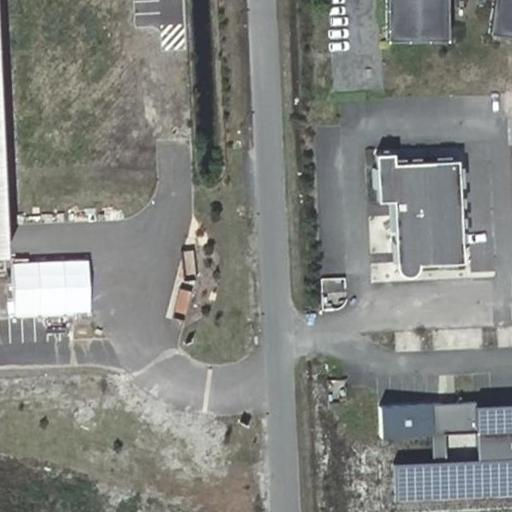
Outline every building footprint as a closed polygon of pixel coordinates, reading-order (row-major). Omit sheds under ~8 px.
[(391,0),(395,48),(455,43),(451,0),(391,0)] [(511,0),(498,0),(496,34),(511,34),(511,0)] [(0,21),(0,254),(10,254),(0,21)] [(393,153),(375,153),(377,201),(393,200),(396,265),(397,269),(399,272),(401,274),(404,275),(406,275),(409,276),(412,275),(415,272),(417,270),(418,267),(418,264),(463,262),(458,160),(393,163),(393,153)] [(89,260),(14,263),(14,318),(90,313),(89,260)] [(441,403),(378,406),(380,437),(430,434),(431,461),(400,462),(401,494),(511,489),(511,403),(483,405),(475,405),(475,401),(458,402),(454,409),(441,403)] [(511,489),(401,494),(400,462),(393,463),(395,501),(511,495),(511,489)]
